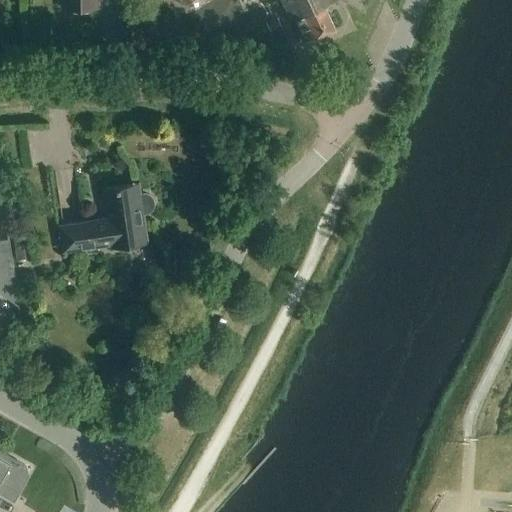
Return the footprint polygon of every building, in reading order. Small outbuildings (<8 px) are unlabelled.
[(61,0),(61,8),(97,8),(97,0),(61,0)] [(325,7),(338,0),(282,0),(292,22),(297,20),(307,42),(335,29),(325,7)] [(266,23),(270,32),(281,27),(277,18),(266,23)] [(59,226),(63,252),(111,245),(112,247),(147,242),(143,214),(148,213),(152,210),(154,205),(153,200),(150,196),(145,194),(140,194),(138,184),(103,189),(108,219),(59,226)] [(0,293),(18,306),(19,313),(20,313),(8,231),(7,231),(8,240),(0,241),(0,293)] [(26,259),(23,238),(14,240),(17,261),(26,259)] [(0,486),(17,496),(28,476),(25,466),(0,451),(0,486)]
